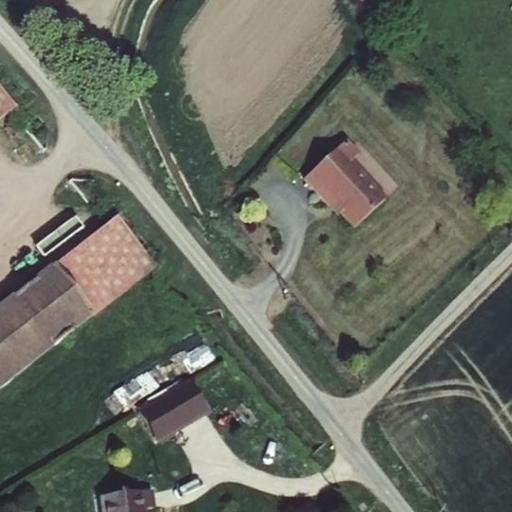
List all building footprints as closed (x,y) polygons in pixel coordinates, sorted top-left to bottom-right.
[(0,119),(15,108),(0,89),(0,119)] [(351,235),(384,205),(350,166),(358,159),(344,142),(303,179),(351,235)] [(114,220),(0,306),(0,387),(152,270),(114,220)] [(214,360),(203,341),(180,355),(190,374),(214,360)] [(168,360),(102,400),(113,416),(178,376),(168,360)] [(189,381),(137,412),(157,446),(208,414),(189,381)] [(98,499),(99,511),(145,511),(146,510),(154,509),(152,492),(98,499)]
